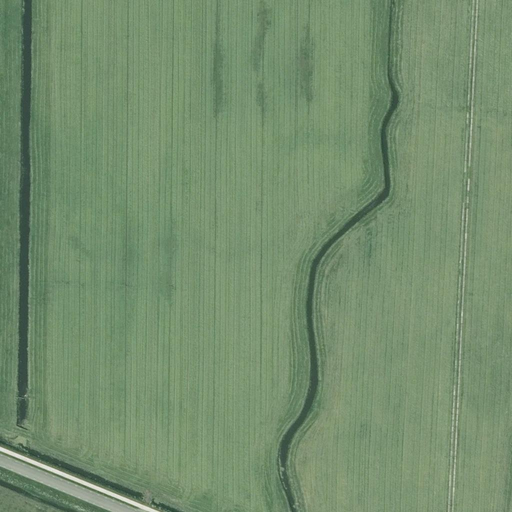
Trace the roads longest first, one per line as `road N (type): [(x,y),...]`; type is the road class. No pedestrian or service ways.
road 1 (track): [(449,511),(474,0)]
road 2 (tertiary): [(126,511),(0,460)]
